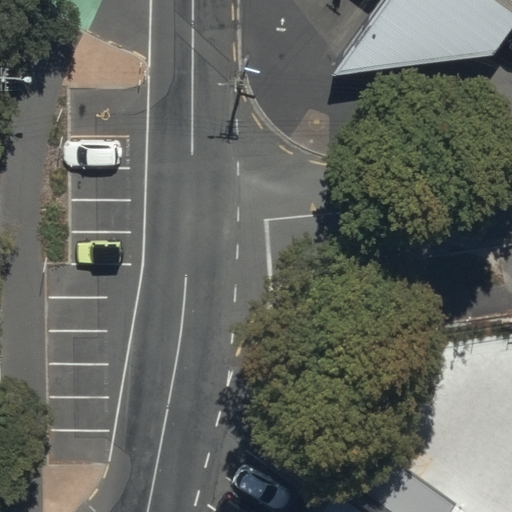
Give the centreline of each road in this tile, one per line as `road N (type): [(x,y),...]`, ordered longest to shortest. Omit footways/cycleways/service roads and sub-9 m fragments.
road 1 (residential): [(511,188),(189,226)]
road 2 (residential): [(189,226),(148,511)]
road 3 (residential): [(190,0),(189,226)]
road 4 (unknown): [(366,511),(482,372),(511,364)]
